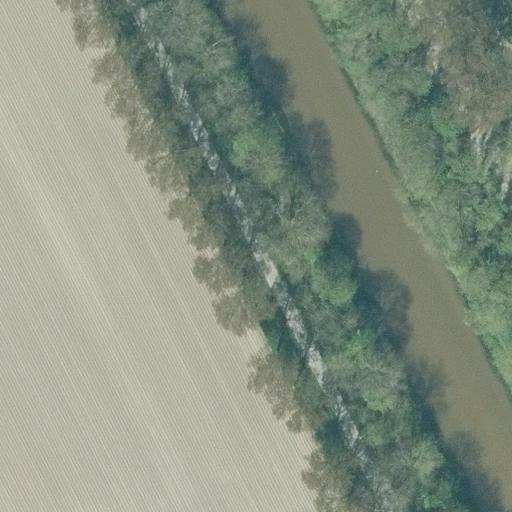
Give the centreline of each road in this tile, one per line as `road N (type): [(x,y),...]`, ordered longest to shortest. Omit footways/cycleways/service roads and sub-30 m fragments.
road 1 (unclassified): [(389,511),(130,0)]
road 2 (unclassified): [(511,202),(409,0)]
